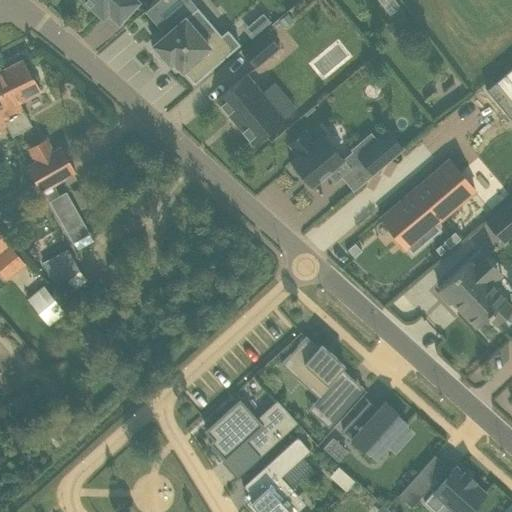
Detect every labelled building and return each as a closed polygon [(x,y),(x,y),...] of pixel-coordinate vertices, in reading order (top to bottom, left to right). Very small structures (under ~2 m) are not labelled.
[(138,1),(136,0),(83,0),(103,17),(107,12),(119,23),(138,1)] [(264,10),(255,18),(263,27),(272,19),(264,10)] [(287,13),(280,19),(286,26),(293,20),(287,13)] [(402,13),(385,25),(394,38),(411,26),(402,13)] [(156,48),(153,50),(163,62),(166,59),(169,63),(173,59),(182,70),(182,69),(194,83),(233,49),(213,27),(201,37),(184,18),(153,44),(156,48)] [(266,31),(242,51),(255,67),(279,46),(266,31)] [(39,90),(23,59),(0,70),(0,92),(6,106),(0,108),(0,113),(6,124),(11,135),(31,125),(26,116),(25,117),(17,101),(39,90)] [(511,67),(486,90),(511,120),(511,119),(511,67)] [(246,74),(216,99),(253,142),(282,117),(246,74)] [(388,130),(357,156),(372,174),(403,148),(388,130)] [(304,131),(289,143),(298,154),(290,161),(292,163),(291,168),(297,174),(301,174),(311,186),(326,172),(333,181),(350,167),(342,159),(343,158),(323,134),(313,142),(304,131)] [(61,146),(36,160),(26,166),(36,183),(46,178),(50,185),(75,171),(61,146)] [(452,161),(451,160),(380,219),(381,221),(383,219),(405,244),(403,246),(404,248),(406,246),(412,253),(426,241),(420,234),(474,188),(473,186),(471,188),(450,163),(452,161)] [(66,191),(49,200),(68,233),(85,224),(66,191)] [(502,241),(511,233),(511,199),(486,222),(502,241)] [(0,272),(6,280),(26,263),(0,232),(0,272)] [(444,241),(449,246),(459,238),(454,232),(444,241)] [(348,248),(355,256),(362,250),(355,243),(348,248)] [(55,283),(77,270),(65,249),(43,261),(55,283)] [(502,273),(494,265),(481,251),(470,261),(469,260),(438,289),(451,302),(452,300),(476,326),(488,315),(497,324),(511,309),(511,308),(504,300),(505,298),(491,283),(502,273)] [(27,299),(49,325),(65,312),(44,285),(27,299)] [(306,336),(281,363),(298,379),(302,375),(328,399),(325,402),(334,411),(344,400),(336,392),(350,376),(341,368),(344,364),(331,352),(321,343),(318,347),(306,336)] [(239,399),(205,430),(213,439),(210,442),(224,458),(245,440),(259,455),(258,456),(259,457),(297,422),(276,399),(275,400),(276,401),(257,419),(239,399)] [(354,416),(342,430),(351,438),(363,448),(364,446),(375,457),(406,422),(395,412),(396,411),(390,405),(385,401),(364,424),(354,416)] [(297,436),(243,485),(254,498),(250,502),(259,511),(291,511),(281,500),(293,489),(281,476),(310,450),(297,436)] [(331,438),(323,447),(338,461),(346,452),(331,438)] [(434,491),(425,501),(435,511),(445,500),(457,511),(466,511),(484,492),(472,482),(473,480),(464,472),(463,474),(455,467),(434,490),(434,491)] [(411,507),(432,484),(418,472),(398,495),(411,507)] [(338,483),(346,490),(354,480),(346,473),(338,483)]
